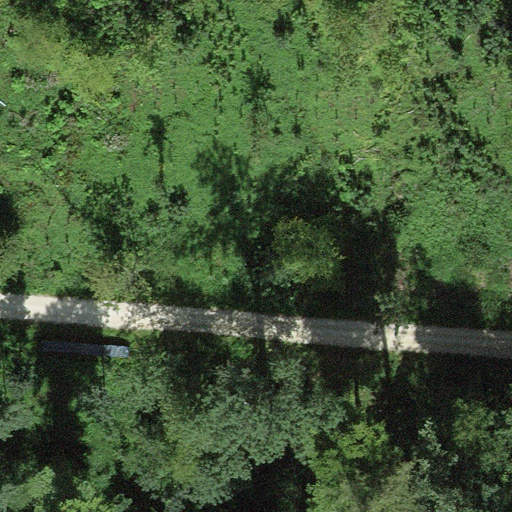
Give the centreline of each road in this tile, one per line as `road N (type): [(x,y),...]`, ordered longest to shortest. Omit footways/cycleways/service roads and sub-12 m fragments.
road 1 (track): [(0,318),(511,358)]
road 2 (track): [(23,0),(2,511)]
